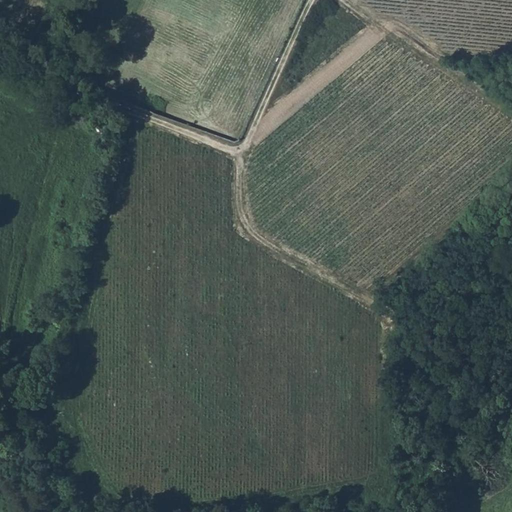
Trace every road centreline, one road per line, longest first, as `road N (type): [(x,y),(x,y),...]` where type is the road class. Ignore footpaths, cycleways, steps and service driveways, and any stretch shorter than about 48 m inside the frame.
road 1 (track): [(265,511),(389,478),(387,322),(373,300),(511,167)]
road 2 (track): [(137,114),(95,287),(77,407),(99,481),(113,505),(132,511)]
road 3 (track): [(314,0),(239,147),(137,114),(0,54)]
road 4 (track): [(373,300),(248,229),(236,147)]
road 5 (track): [(511,111),(447,67),(460,49),(511,53)]
road 6 (track): [(346,0),(447,67)]
